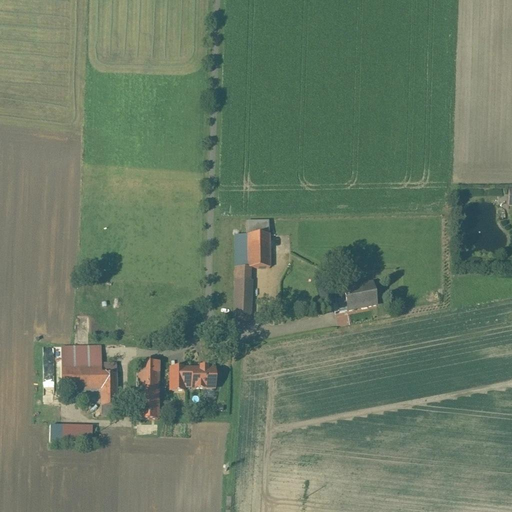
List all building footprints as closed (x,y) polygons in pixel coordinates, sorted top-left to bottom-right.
[(269,222),(244,222),(244,235),(233,235),(233,319),(251,319),(251,269),(269,269),(269,222)] [(329,299),(327,283),(318,285),(321,301),(329,299)] [(370,283),(342,289),(347,311),(375,305),(370,283)] [(101,347),(62,346),(60,391),(80,392),(80,401),(100,402),(99,416),(115,416),(117,365),(100,364),(101,347)] [(159,362),(137,362),(136,419),(158,420),(159,362)] [(218,365),(170,367),(171,392),(187,391),(187,390),(219,389),(218,365)] [(91,428),(61,427),(61,442),(91,443),(91,428)]
